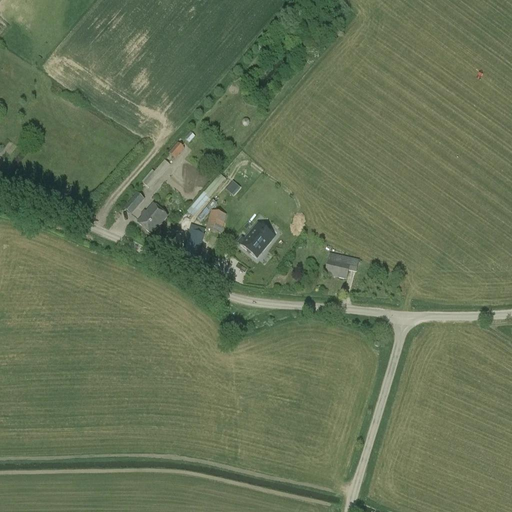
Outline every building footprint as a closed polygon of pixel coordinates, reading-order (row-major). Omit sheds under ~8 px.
[(175,160),(184,150),(177,145),(169,155),(175,160)] [(149,190),(170,167),(164,162),(144,185),(149,190)] [(131,216),(144,201),(137,195),(124,211),(131,216)] [(153,205),(137,224),(152,236),(168,218),(153,205)] [(211,212),(206,229),(221,234),(226,216),(211,212)] [(122,218),(133,227),(140,218),(134,213),(131,217),(125,213),(122,218)] [(180,259),(194,264),(205,230),(191,226),(180,259)] [(256,260),(270,243),(263,237),(264,236),(262,235),(261,235),(254,229),(244,241),(240,246),(256,260)] [(325,276),(346,281),(349,267),(328,262),(325,276)]
